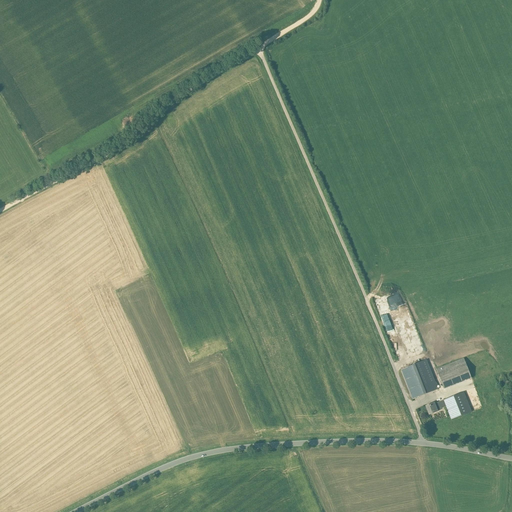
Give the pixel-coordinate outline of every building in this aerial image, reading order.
[(408,308),(379,321),(397,363),(426,352),(408,308)] [(463,358),(436,369),(441,382),(468,371),(463,358)] [(427,360),(401,370),(413,399),(438,389),(427,360)] [(468,371),(441,382),(444,388),(471,378),(468,371)] [(464,392),(443,400),(446,407),(451,420),(472,412),(464,392)] [(444,400),(434,404),(437,410),(446,407),(444,400)] [(434,403),(426,406),(426,407),(425,408),(426,411),(428,410),(429,415),(437,411),(437,410),(434,404),(434,403)]
